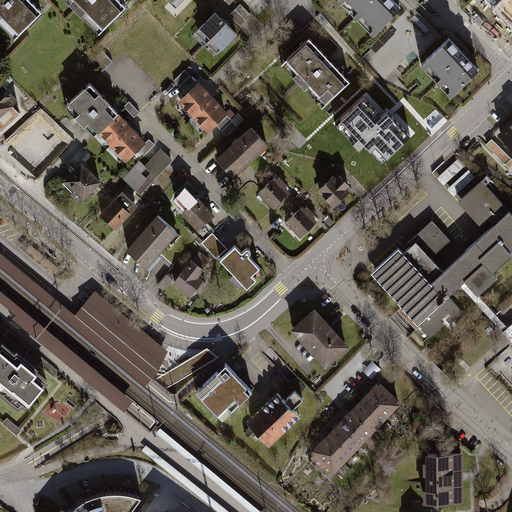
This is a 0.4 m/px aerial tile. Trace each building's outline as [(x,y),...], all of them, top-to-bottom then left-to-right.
[(37,8),(28,0),(0,0),(0,23),(11,35),(37,8)] [(119,0),(63,0),(94,29),(121,2),(119,0)] [(338,0),(370,32),(400,3),(397,0),(338,0)] [(511,0),(509,0),(499,11),(511,24),(511,0)] [(237,8),(247,18),(252,14),(242,3),(237,8)] [(237,9),(234,13),(243,23),(246,20),(237,9)] [(224,23),(214,12),(195,29),(206,40),(224,23)] [(399,33),(414,44),(423,33),(407,22),(399,33)] [(224,23),(206,40),(216,51),(235,33),(224,23)] [(417,62),(448,95),(478,67),(448,34),(417,62)] [(279,61),(319,103),(346,77),(307,35),(279,61)] [(0,115),(20,96),(1,77),(0,77),(0,115)] [(191,119),(212,99),(196,83),(174,103),(191,119)] [(88,137),(112,114),(83,84),(59,107),(88,137)] [(365,142),(380,159),(408,133),(386,110),(381,115),(363,95),(334,123),(358,149),(365,142)] [(212,99),(191,119),(205,134),(226,114),(212,99)] [(108,149),(128,129),(112,114),(93,133),(108,149)] [(21,145),(33,155),(35,153),(42,159),(61,134),(41,118),(21,145)] [(511,121),(499,134),(511,147),(511,121)] [(210,156),(231,180),(263,151),(243,128),(210,156)] [(108,149),(122,163),(143,144),(128,129),(108,149)] [(158,143),(142,158),(146,163),(162,148),(158,143)] [(363,178),(372,170),(367,165),(374,158),(363,146),(347,160),(363,178)] [(130,185),(142,195),(173,159),(162,149),(130,185)] [(60,179),(80,201),(100,183),(81,161),(60,179)] [(315,185),(334,208),(354,192),(335,169),(315,185)] [(254,192),(271,209),(289,192),(273,175),(254,192)] [(368,266),(430,336),(460,309),(447,294),(458,285),(466,277),(480,294),(501,275),(497,270),(511,256),(511,212),(482,179),(458,201),(485,232),(443,268),(432,255),(449,241),(430,220),(411,238),(414,242),(405,251),(396,241),(368,266)] [(181,214),(203,236),(210,229),(204,224),(213,215),(196,199),(185,188),(173,200),(185,211),(181,214)] [(98,212),(114,228),(133,210),(117,194),(98,212)] [(285,218),(300,235),(317,220),(303,203),(285,218)] [(127,250),(146,266),(176,232),(157,215),(127,250)] [(202,244),(217,259),(228,248),(213,233),(202,244)] [(219,259),(247,288),(257,279),(253,274),(260,267),(248,255),(251,253),(251,251),(250,249),(248,248),(247,248),(245,248),(242,251),(235,244),(219,259)] [(0,265),(145,385),(152,378),(153,379),(157,372),(137,355),(143,348),(161,363),(168,351),(137,325),(134,329),(128,337),(129,338),(127,340),(129,342),(121,352),(81,319),(95,301),(120,322),(122,319),(125,315),(95,290),(75,314),(8,259),(0,252),(0,265)] [(173,282),(190,295),(201,279),(196,276),(203,267),(191,258),(173,282)] [(511,320),(507,325),(480,294),(466,277),(458,285),(511,346),(511,345),(511,320)] [(12,318),(123,410),(132,399),(0,290),(0,301),(13,312),(12,318)] [(128,337),(134,329),(122,319),(120,322),(95,301),(81,319),(121,352),(129,342),(127,340),(129,338),(128,337)] [(290,330),(326,369),(350,347),(314,309),(290,330)] [(157,372),(161,363),(143,348),(137,355),(157,372)] [(0,352),(0,390),(22,408),(40,385),(0,352)] [(381,368),(373,360),(363,370),(372,378),(381,368)] [(252,391),(226,363),(197,391),(223,419),(252,391)] [(365,392),(389,415),(399,405),(376,382),(365,392)] [(354,403),(378,426),(388,416),(365,392),(354,403)] [(248,421),(268,442),(298,414),(278,393),(248,421)] [(344,414),(367,437),(378,426),(355,403),(344,414)] [(333,424),(356,447),(367,437),(344,414),(333,424)] [(323,435),(346,458),(356,447),(333,424),(323,435)] [(312,445),(335,468),(345,458),(322,435),(312,445)] [(301,456),(324,479),(335,468),(312,445),(301,456)] [(421,452),(420,503),(462,504),(463,453),(421,452)] [(128,511),(141,496),(128,492),(115,491),(105,492),(95,494),(86,498),(78,503),(68,511),(63,507),(59,511),(128,511)]
